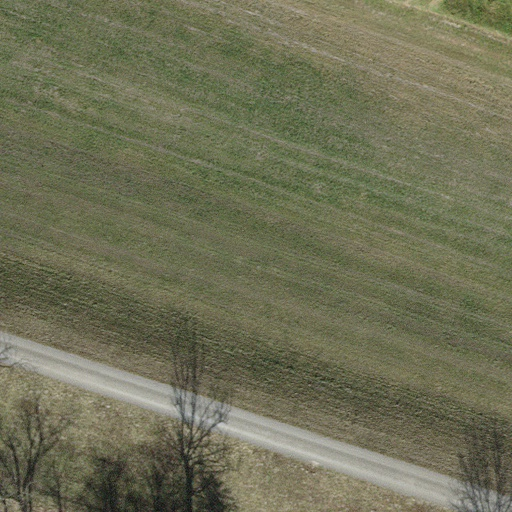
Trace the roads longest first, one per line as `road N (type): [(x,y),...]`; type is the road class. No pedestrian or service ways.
road 1 (track): [(0,347),(507,511)]
road 2 (track): [(213,0),(511,95)]
